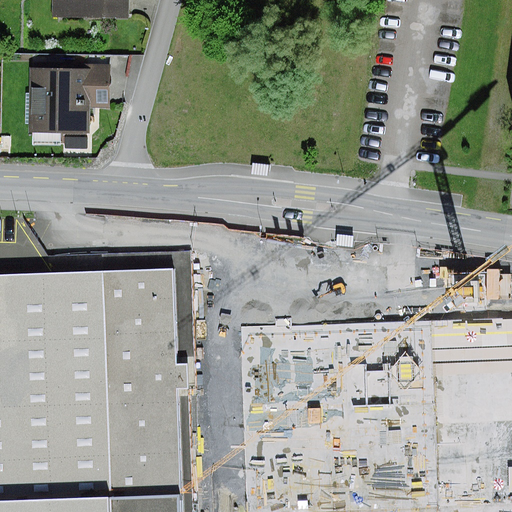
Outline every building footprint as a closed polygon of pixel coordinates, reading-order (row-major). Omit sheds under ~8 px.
[(129,0),(55,0),(55,15),(129,17),(129,0)] [(87,69),(31,69),(31,134),(94,134),(95,111),(112,111),(112,65),(87,65),(87,69)] [(269,165),(254,164),(253,175),(268,176),(269,165)] [(356,236),(339,234),(338,246),(354,248),(356,236)] [(179,272),(0,277),(0,511),(184,511),(181,391),(194,391),(193,365),(182,365),(179,272)] [(511,511),(511,315),(242,325),(248,511),(511,511)]
